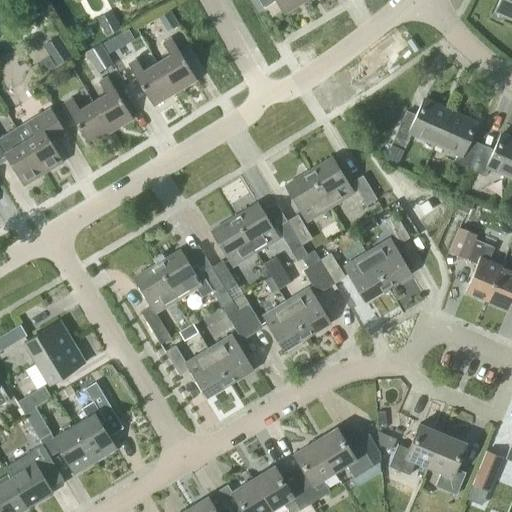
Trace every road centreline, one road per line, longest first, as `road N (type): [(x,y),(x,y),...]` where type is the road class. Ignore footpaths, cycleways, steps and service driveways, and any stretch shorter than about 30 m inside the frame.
road 1 (residential): [(185,458),(337,372),(404,362),(434,333),(511,360)]
road 2 (residential): [(185,458),(50,232)]
road 3 (residential): [(50,232),(268,99)]
road 4 (residential): [(268,99),(407,0)]
